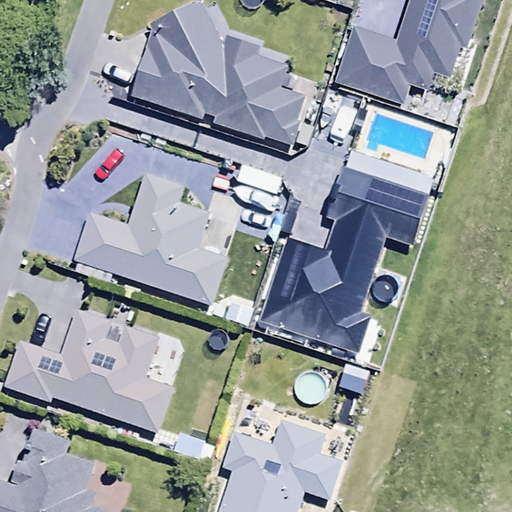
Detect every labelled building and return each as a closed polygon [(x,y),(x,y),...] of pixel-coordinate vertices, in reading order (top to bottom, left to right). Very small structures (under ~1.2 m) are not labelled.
[(416,0),(401,48),(355,34),(337,91),(402,112),(410,85),(431,92),(436,78),(452,83),(461,55),(469,57),(486,2),(479,0),(416,0)] [(203,10),(152,32),(130,104),(265,151),(267,146),(295,155),(297,152),(308,156),(316,135),(297,128),(305,106),(280,97),(288,75),(257,64),(260,55),(227,43),(225,50),(203,10)] [(197,255),(208,220),(181,211),(186,195),(145,182),(128,235),(92,223),(77,268),(211,314),(227,265),(197,255)] [(49,411),(52,403),(158,438),(173,394),(146,384),(159,345),(126,334),(120,352),(108,348),(114,330),(77,318),(62,363),(20,349),(4,396),(49,411)] [(224,478),(232,480),(221,511),(298,511),(303,500),(331,509),(342,473),(321,466),(327,445),(282,431),(275,453),(236,441),(224,478)] [(0,490),(0,511),(95,511),(99,502),(85,497),(94,472),(66,462),(71,449),(36,436),(11,494),(0,490)]
